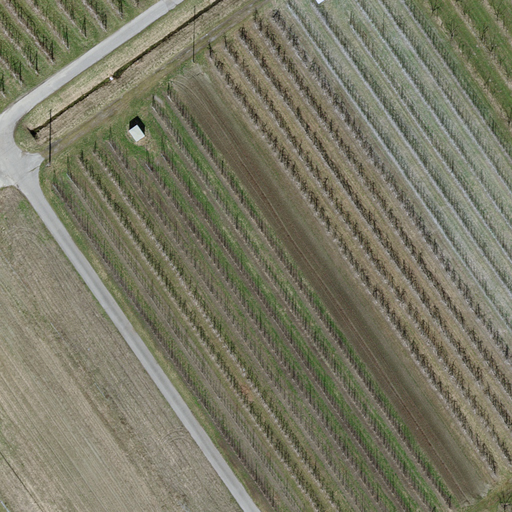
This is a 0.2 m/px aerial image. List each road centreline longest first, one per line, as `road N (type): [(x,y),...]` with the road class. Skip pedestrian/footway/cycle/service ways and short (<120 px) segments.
road 1 (unclassified): [(0,153),(253,511)]
road 2 (track): [(15,175),(260,0)]
road 3 (unclassified): [(171,0),(0,122)]
